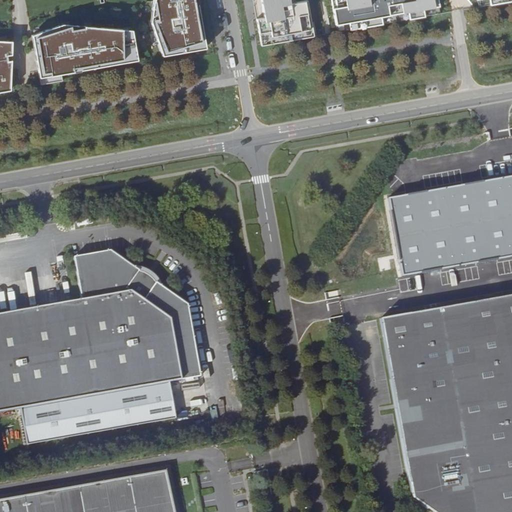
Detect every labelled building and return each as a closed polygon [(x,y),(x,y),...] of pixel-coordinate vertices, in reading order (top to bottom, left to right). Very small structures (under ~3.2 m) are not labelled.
[(205,48),(196,0),(152,0),(150,21),(162,55),(205,48)] [(254,0),(263,43),(309,34),(302,0),(296,0),(294,1),(293,0),(254,0)] [(439,6),(437,0),(332,0),(337,25),(351,22),(352,26),(367,23),(366,19),(403,12),(404,17),(425,13),(424,9),(439,6)] [(61,73),(136,60),(131,30),(62,25),(31,35),(40,85),(62,81),(61,73)] [(11,41),(0,40),(0,91),(10,90),(11,41)] [(511,176),(388,199),(401,274),(511,255),(511,176)] [(137,270),(111,251),(75,258),(82,300),(0,314),(0,412),(201,378),(189,306),(163,288),(159,281),(153,274),(146,271),(140,270),(137,270)] [(511,511),(511,296),(381,319),(413,498),(430,511),(432,508),(442,511),(444,511),(511,511)] [(259,417),(252,418),(255,436),(262,434),(259,417)] [(173,511),(163,470),(0,498),(0,511),(173,511)]
